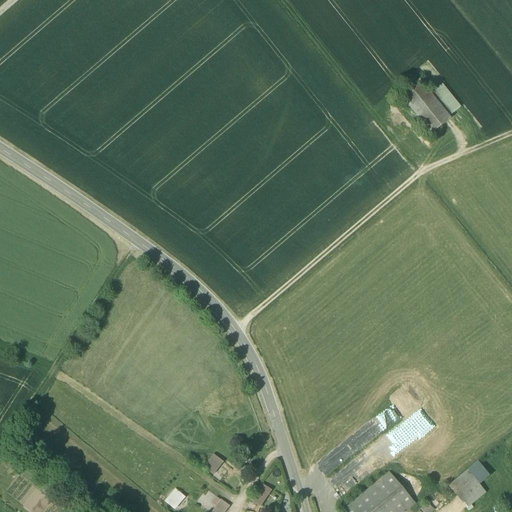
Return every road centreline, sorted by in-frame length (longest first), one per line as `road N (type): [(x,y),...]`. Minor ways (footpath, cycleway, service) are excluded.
road 1 (residential): [(0,150),(162,261),(236,330),(257,368),(305,511)]
road 2 (track): [(133,240),(0,455)]
road 3 (track): [(236,330),(420,172)]
road 4 (track): [(420,172),(282,0)]
road 5 (track): [(420,172),(511,281)]
